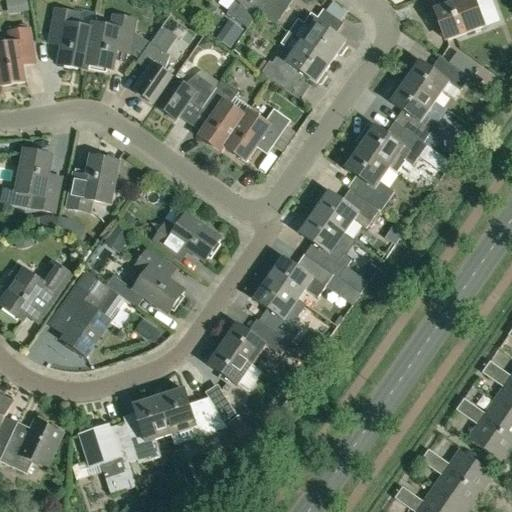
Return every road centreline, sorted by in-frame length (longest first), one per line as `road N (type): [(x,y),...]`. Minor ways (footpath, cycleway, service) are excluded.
road 1 (unclassified): [(261,218),(162,367),(105,389),(64,387),(25,375),(0,352)]
road 2 (tertiary): [(309,511),(511,221)]
road 3 (unclassified): [(261,218),(95,113),(0,118)]
road 4 (unclassified): [(261,218),(368,53),(373,18),(350,0)]
